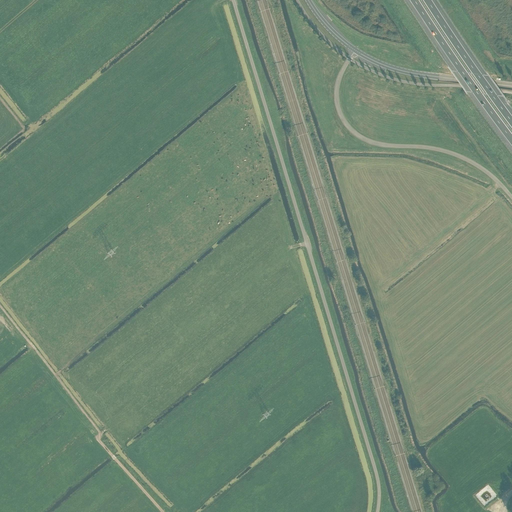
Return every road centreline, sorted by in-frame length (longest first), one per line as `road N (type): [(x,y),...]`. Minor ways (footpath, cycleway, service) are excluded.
road 1 (unclassified): [(377,511),(374,466),(233,0)]
road 2 (unclassified): [(511,200),(463,159),(374,144),(348,129),(336,98),(355,50)]
road 3 (motorway): [(414,0),(511,139)]
road 4 (tertiary): [(511,86),(400,70),(355,50)]
road 5 (motorway): [(511,120),(425,0)]
